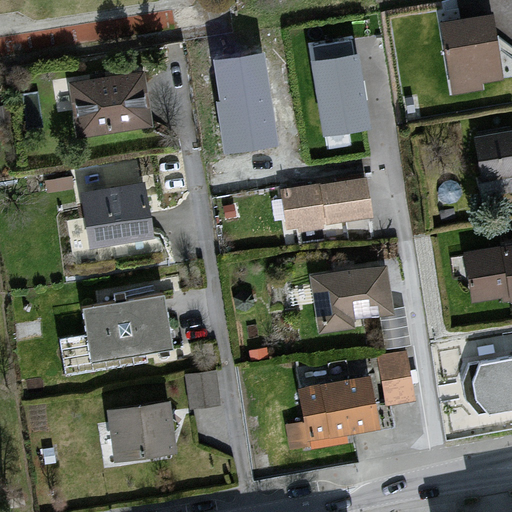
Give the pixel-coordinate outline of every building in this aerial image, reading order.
[(495,19),(444,27),(456,96),(507,87),(495,19)] [(264,39),(206,48),(220,143),(278,134),(264,39)] [(355,39),(308,46),(321,133),(368,126),(355,39)] [(142,69),(68,81),(78,136),(151,124),(142,69)] [(511,127),(471,134),(479,181),(511,174),(511,127)] [(365,176),(279,190),(286,230),(372,217),(365,176)] [(142,182),(80,191),(88,245),(150,236),(142,182)] [(511,297),(511,241),(463,249),(472,304),(511,297)] [(388,265),(311,276),(319,330),(356,325),(355,315),(394,309),(388,265)] [(161,294),(83,304),(90,357),(167,346),(161,294)] [(405,350),(377,355),(385,403),(414,398),(405,350)] [(511,354),(469,363),(462,379),(466,399),(479,413),(511,406),(511,354)] [(190,400),(220,396),(216,361),(185,365),(190,400)] [(369,374),(297,385),(304,435),(377,424),(369,374)] [(167,398),(107,407),(114,458),(175,450),(167,398)]
